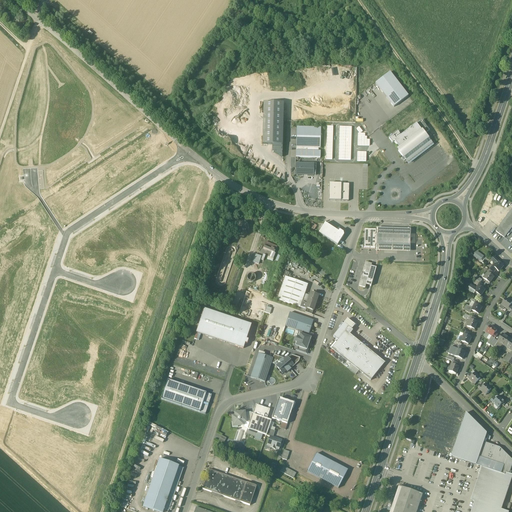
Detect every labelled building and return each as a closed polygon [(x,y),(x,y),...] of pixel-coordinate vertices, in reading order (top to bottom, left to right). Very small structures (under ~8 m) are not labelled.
[(394,108),(408,97),(390,74),(376,85),(394,108)] [(283,104),(263,103),(262,145),(272,145),(282,146),(283,104)] [(429,131),(421,121),(416,124),(424,135),(429,131)] [(401,136),(394,142),(400,150),(398,151),(403,158),(402,158),(404,162),(405,161),(407,163),(432,144),(424,135),(416,124),(401,136)] [(321,129),(297,128),(296,158),(320,159),(320,152),(318,152),(318,149),(320,149),(321,129)] [(398,132),(389,139),(392,143),(394,142),(401,136),(398,132)] [(282,146),(272,145),(272,151),(282,158),(282,146)] [(314,165),(296,164),(295,176),(314,176),(314,165)] [(349,185),(329,184),(328,201),(349,202),(349,185)] [(511,209),(496,231),(505,238),(511,228),(511,209)] [(249,231),(249,228),(248,224),(247,222),(244,220),(240,219),(237,220),(234,222),(233,224),(232,228),(233,231),(235,234),(237,236),(241,236),(244,236),(247,234),(249,231)] [(338,233),(325,224),(324,225),(322,229),(318,234),(337,246),(343,236),(343,233),(339,231),(338,233)] [(410,230),(376,229),(376,230),(377,230),(377,248),(375,248),(375,252),(410,253),(410,230)] [(376,230),(365,230),(364,248),(375,248),(377,248),(377,230),(376,230)] [(278,247),(266,242),(264,249),(270,252),(275,253),(278,247)] [(226,248),(226,249),(215,280),(215,282),(216,284),(217,286),(219,287),(221,287),(223,287),(224,285),(225,284),(236,253),(236,251),(235,249),(234,248),(233,247),(231,246),(229,246),(228,247),(227,248),(226,248)] [(478,255),(476,253),(474,256),(480,261),(484,257),(479,253),(478,255)] [(261,257),(255,255),(253,262),(258,264),(261,257)] [(495,263),(493,266),(496,269),(499,272),(504,266),(498,260),(495,263)] [(371,265),(365,263),(359,286),(365,288),(366,285),(371,267),(371,265)] [(376,268),(371,267),(366,285),(371,286),(376,268)] [(489,270),(483,278),(490,283),(494,277),(492,275),(493,273),(489,270)] [(255,280),(256,278),(255,276),(254,275),(253,274),(251,274),(250,274),(248,275),(247,276),(247,278),(247,280),(248,281),(250,282),(251,282),(253,282),(254,281),(255,280)] [(308,285),(285,277),(277,300),(300,308),(302,303),(308,285)] [(480,283),(474,291),(481,296),(485,290),(482,288),(484,285),(480,283)] [(307,305),(305,309),(306,309),(313,311),(318,296),(311,294),(307,305)] [(511,303),(511,302),(506,299),(501,306),(505,308),(508,310),(510,306),(511,303)] [(475,303),(472,302),(470,307),(472,308),(471,310),(478,314),(482,308),(479,306),(475,304),(475,303)] [(251,325),(204,309),(196,333),(243,349),(245,344),(247,344),(248,340),(247,340),(251,325)] [(314,322),(290,314),(286,327),(304,333),(309,335),(309,334),(314,322)] [(475,319),(471,317),(467,327),(475,330),(477,323),(474,321),(475,319)] [(355,326),(347,320),(344,324),(349,328),(351,330),(355,326)] [(344,324),(333,337),(338,341),(346,332),(349,328),(344,324)] [(491,326),(486,333),(492,337),(495,333),(497,330),(491,326)] [(346,332),(338,341),(331,349),(370,381),(385,363),(346,332)] [(462,338),(461,341),(469,344),(471,338),(468,336),(469,334),(465,332),(462,338)] [(490,340),(488,343),(491,345),(495,339),(498,335),(495,333),(492,337),(490,340)] [(510,339),(503,334),(498,341),(498,342),(505,347),(510,339)] [(303,336),(300,335),(296,347),(307,350),(311,339),(303,336)] [(505,347),(498,342),(496,345),(497,346),(503,350),(505,347)] [(459,346),(455,356),(462,359),(465,352),(462,351),(463,348),(459,346)] [(511,352),(511,351),(505,347),(503,350),(508,354),(510,355),(511,352)] [(259,355),(251,378),(265,383),(272,363),(273,360),(259,355)] [(273,360),(272,363),(274,364),(278,361),(280,365),(285,360),(284,359),(274,356),(273,360)] [(293,356),(288,360),(292,365),(297,361),(298,358),(293,356)] [(288,360),(287,359),(285,360),(280,365),(276,367),(282,374),(286,371),(287,373),(291,370),(290,368),(293,366),(292,365),(288,360)] [(453,361),(449,371),(456,374),(459,367),(456,366),(457,363),(453,361)] [(475,373),(473,375),(471,373),(467,377),(475,385),(480,379),(475,373)] [(206,393),(168,380),(161,400),(200,413),(206,393)] [(491,390),(486,384),(484,387),(482,385),(478,388),(486,395),(491,390)] [(206,393),(200,413),(205,415),(212,395),(206,393)] [(497,399),(495,397),(491,401),(498,408),(504,402),(499,397),(497,399)] [(291,402),(279,398),(272,419),(287,424),(292,409),(293,409),(295,403),(291,402)] [(270,410),(256,405),(253,413),(249,424),(247,430),(266,436),(269,429),(271,421),(267,419),(270,410)] [(251,412),(244,413),(245,422),(249,424),(253,413),(251,413),(251,412)] [(244,413),(235,414),(235,417),(232,417),(233,422),(232,423),(232,428),(238,427),(238,426),(243,426),(242,423),(245,422),(244,413)] [(452,455),(477,463),(479,458),(484,443),(487,434),(466,413),(452,455)] [(243,432),(237,430),(234,440),(240,442),(243,432)] [(226,439),(221,436),(218,441),(224,444),(226,439)] [(272,438),(270,437),(267,446),(271,447),(271,448),(275,449),(275,448),(279,450),(280,447),(282,446),(281,444),(282,441),(272,438)] [(488,469),(487,474),(483,473),(482,476),(474,499),(478,500),(474,511),(508,511),(501,510),(511,477),(511,472),(510,472),(511,466),(511,460),(500,448),(484,443),(479,458),(503,466),(500,474),(488,469)] [(348,470),(316,454),(307,472),(338,488),(348,470)] [(160,460),(143,508),(155,511),(163,511),(164,510),(169,511),(183,469),(160,460)] [(257,486),(209,470),(202,489),(250,506),(257,486)] [(416,511),(422,495),(398,487),(389,511),(416,511)]
